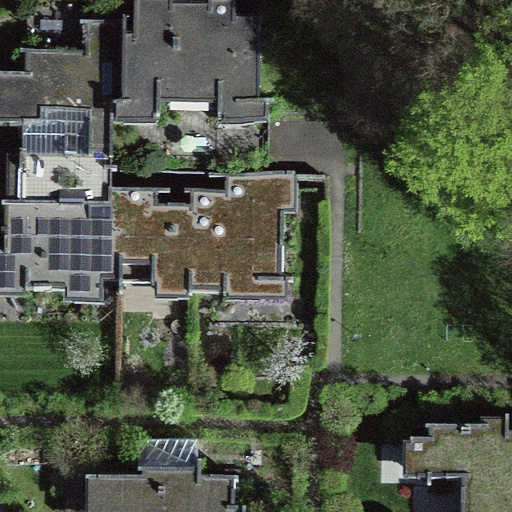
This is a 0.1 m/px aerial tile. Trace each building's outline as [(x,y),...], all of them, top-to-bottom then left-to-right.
[(134,0),(134,38),(124,38),(123,107),(113,107),(112,152),(220,154),(221,108),(259,109),(261,20),(235,20),(235,0),(208,0),(208,9),(172,9),(172,0),(134,0)] [(112,170),(112,152),(113,107),(123,107),(124,38),(124,23),(86,22),(85,53),(25,52),(25,76),(0,75),(0,126),(19,127),(19,154),(19,173),(22,174),(22,172),(111,173),(116,173),(116,170),(112,170)] [(266,176),(267,109),(259,109),(221,108),(220,154),(112,152),(112,170),(116,170),(116,173),(208,175),(266,176)] [(71,192),(111,192),(111,173),(22,172),(22,174),(19,173),(19,154),(6,153),(5,206),(67,207),(68,192),(71,192)] [(224,194),(191,194),(190,283),(190,293),(191,293),(226,294),(226,284),(282,285),(283,176),(266,176),(208,175),(208,178),(225,178),(224,194)] [(88,282),(120,283),(120,267),(121,193),(111,192),(71,192),(71,195),(78,195),(78,207),(5,206),(3,281),(25,281),(25,294),(88,295),(88,282)] [(169,193),(121,193),(120,267),(151,268),(151,283),(190,283),(191,194),(184,193),(184,196),(190,197),(190,209),(157,208),(157,196),(169,196),(169,193)] [(461,481),(460,511),(511,511),(511,434),(507,435),(508,430),(428,428),(428,441),(421,441),(420,480),(461,481)] [(244,511),(245,510),(234,510),(234,483),(237,483),(237,480),(200,479),(201,464),(197,463),(198,442),(138,441),(137,474),(141,474),(141,479),(98,479),(97,511),(244,511)]
